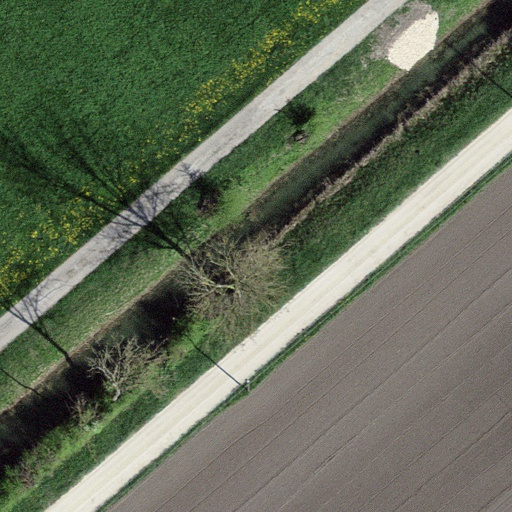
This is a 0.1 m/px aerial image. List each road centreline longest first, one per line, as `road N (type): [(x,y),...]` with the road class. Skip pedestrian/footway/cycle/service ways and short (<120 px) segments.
road 1 (unclassified): [(65,511),(511,135)]
road 2 (track): [(419,0),(0,354)]
